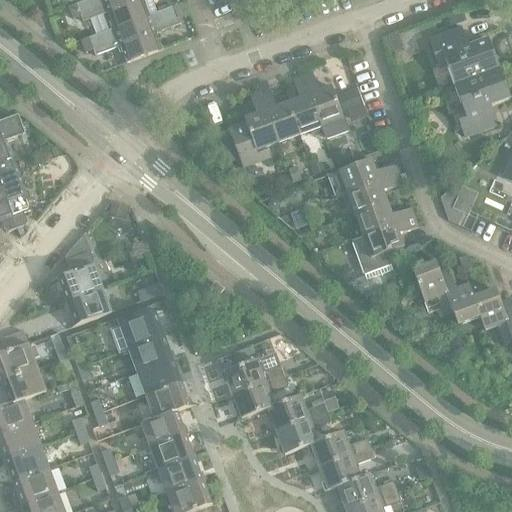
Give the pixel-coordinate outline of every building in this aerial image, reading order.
[(115,30),(132,24),(123,0),(92,0),(69,9),(74,20),(81,18),(83,23),(109,14),(115,30)] [(123,0),(132,24),(150,17),(144,1),(145,0),(123,0)] [(150,17),(132,24),(145,58),(163,51),(156,34),(181,25),(180,20),(187,17),(183,4),(150,17)] [(464,24),(461,15),(453,18),(457,26),(464,24)] [(128,65),(145,58),(132,24),(115,30),(82,42),(87,54),(94,52),(96,57),(121,48),(128,65)] [(455,88),(499,72),(488,42),(468,49),(461,30),(429,42),(439,68),(446,65),(455,88)] [(510,101),(499,72),(455,88),(463,110),(456,113),(466,139),(498,127),(491,109),(510,101)] [(302,78),(321,129),(325,140),(348,132),(332,89),(319,94),(312,74),(302,78)] [(300,101),(288,105),(300,137),(321,129),(302,78),(293,81),(300,101)] [(339,95),(349,124),(370,116),(360,87),(339,95)] [(269,90),(259,94),(278,145),(300,137),(288,105),(276,109),(269,90)] [(268,149),(278,145),(259,94),(250,97),(257,117),(245,121),(246,124),(228,131),(243,170),(272,160),(268,149)] [(18,117),(0,123),(0,167),(13,162),(6,143),(26,136),(18,117)] [(511,160),(503,179),(511,183),(511,160)] [(13,162),(0,167),(0,183),(17,230),(26,227),(27,224),(24,215),(32,212),(13,162)] [(347,195),(399,176),(396,167),(376,174),(372,162),(328,178),(336,200),(348,196),(347,195)] [(403,186),(399,176),(347,195),(348,196),(355,217),(388,205),(384,193),(403,186)] [(9,234),(17,230),(0,183),(0,224),(2,223),(5,232),(9,234)] [(454,189),(441,201),(449,223),(459,227),(464,216),(464,215),(468,216),(477,196),(463,189),(464,189),(463,189),(459,195),(454,189)] [(392,217),(388,205),(355,217),(363,238),(415,219),(411,210),(392,217)] [(390,266),(386,255),(403,249),(399,236),(418,229),(415,219),(363,238),(351,242),(363,276),(390,266)] [(408,250),(405,253),(407,259),(420,250),(418,245),(408,250)] [(103,291),(89,254),(68,262),(73,276),(59,281),(67,305),(103,291)] [(473,269),(468,257),(460,260),(464,272),(473,269)] [(445,319),(454,315),(455,315),(444,287),(454,283),(450,272),(440,276),(436,264),(413,273),(425,305),(438,300),(445,319)] [(457,291),(454,283),(444,287),(455,315),(454,315),(459,327),(480,319),(481,319),(474,300),(469,286),(457,291)] [(103,291),(67,305),(76,329),(112,316),(103,291)] [(505,346),(511,344),(511,335),(504,314),(511,311),(511,304),(510,300),(501,303),(496,291),(474,300),(481,319),(480,319),(485,333),(498,328),(505,346)] [(120,356),(130,352),(165,339),(156,315),(111,331),(120,356)] [(2,341),(7,355),(0,357),(0,373),(3,383),(39,370),(25,333),(2,341)] [(130,352),(138,375),(173,362),(165,339),(130,352)] [(60,362),(69,359),(64,347),(56,350),(60,362)] [(83,356),(75,359),(79,371),(88,368),(83,356)] [(69,359),(60,362),(65,374),(73,371),(69,359)] [(138,375),(147,398),(181,385),(173,362),(138,375)] [(224,374),(232,398),(284,379),(281,369),(262,376),(257,362),(224,374)] [(92,380),(88,368),(79,371),(83,383),(92,380)] [(3,383),(12,406),(25,402),(47,394),(39,370),(3,383)] [(288,388),(284,379),(232,398),(241,421),(268,411),(274,408),(274,407),(269,394),(288,388)] [(190,409),(181,385),(147,398),(155,421),(177,413),(177,414),(190,409)] [(73,397),(78,409),(86,406),(82,394),(73,397)] [(268,411),(276,434),(328,414),(324,405),(306,412),(300,397),(274,407),(274,408),(268,411)] [(0,437),(33,425),(25,402),(12,406),(0,409),(0,437)] [(91,405),(96,417),(104,414),(100,402),(91,405)] [(141,426),(150,451),(186,438),(177,414),(177,413),(155,421),(141,426)] [(109,426),(104,414),(96,417),(100,429),(109,426)] [(332,424),(328,414),(276,434),(285,457),(311,447),(317,445),(317,443),(312,431),(332,424)] [(77,436),(86,432),(82,420),(72,423),(77,436)] [(0,437),(0,443),(7,461),(42,448),(33,425),(0,437)] [(86,432),(77,436),(81,447),(90,444),(86,432)] [(311,447),(319,469),(371,450),(367,440),(348,447),(343,434),(317,443),(317,445),(311,447)] [(150,451),(159,473),(194,461),(186,438),(150,451)] [(7,461),(15,484),(50,471),(42,448),(7,461)] [(374,459),(371,450),(319,469),(328,493),(337,489),(360,480),(360,479),(355,466),(374,459)] [(102,455),(106,467),(114,464),(110,452),(102,455)] [(159,473),(167,497),(203,484),(194,461),(159,473)] [(118,475),(114,464),(106,467),(110,478),(118,475)] [(94,482),(103,479),(99,467),(90,470),(94,482)] [(15,484),(24,508),(59,495),(50,471),(15,484)] [(337,489),(346,511),(397,492),(393,483),(375,490),(370,476),(360,479),(360,480),(337,489)] [(103,479),(94,482),(99,493),(107,490),(103,479)] [(198,511),(211,507),(203,484),(167,497),(172,511),(198,511)] [(346,511),(345,511),(383,511),(382,509),(401,502),(397,492),(346,511)] [(24,508),(25,511),(65,511),(59,495),(24,508)] [(119,501),(122,511),(126,511),(132,510),(127,498),(119,501)]
